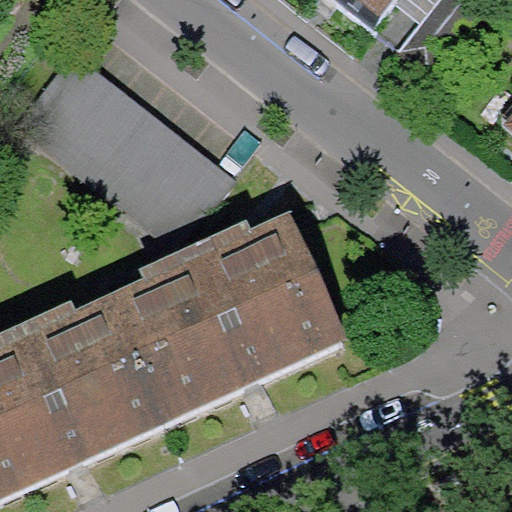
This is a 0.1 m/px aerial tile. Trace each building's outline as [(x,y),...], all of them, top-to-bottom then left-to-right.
[(328,0),(332,3),(372,34),(399,0),(328,0)] [(477,0),(443,0),(399,56),(428,78),(485,7),(477,0)] [(231,190),(70,64),(30,115),(187,238),(231,190)] [(511,134),(511,114),(502,125),(511,134)] [(342,347),(291,235),(113,317),(163,429),(195,414),(342,347)] [(0,368),(0,503),(27,491),(163,429),(113,317),(0,368)]
